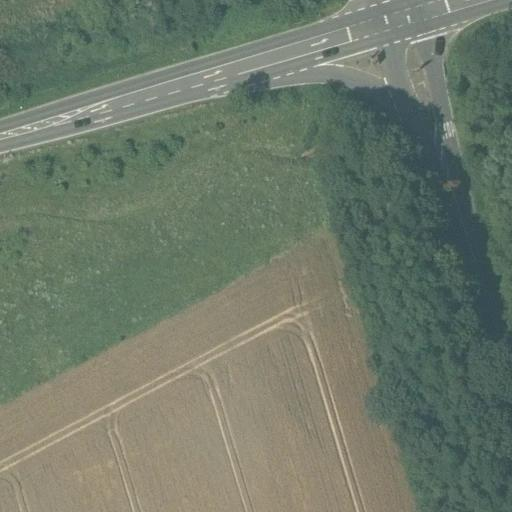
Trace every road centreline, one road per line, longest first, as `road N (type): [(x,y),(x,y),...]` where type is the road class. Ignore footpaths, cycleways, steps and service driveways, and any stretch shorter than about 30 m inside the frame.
road 1 (tertiary): [(276,69),(0,138)]
road 2 (tertiary): [(511,341),(438,114)]
road 3 (tertiary): [(438,114),(366,82),(276,69)]
road 4 (tertiary): [(413,34),(276,69)]
